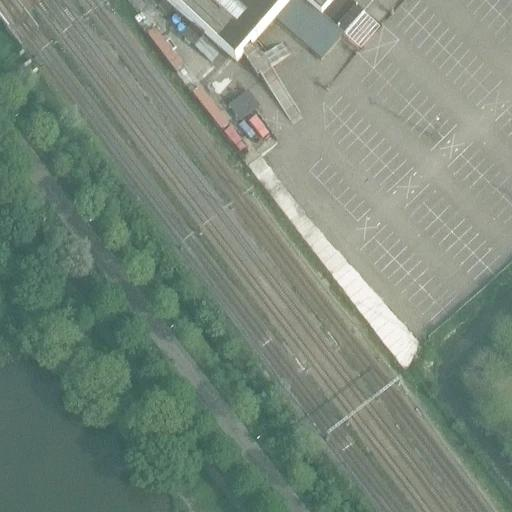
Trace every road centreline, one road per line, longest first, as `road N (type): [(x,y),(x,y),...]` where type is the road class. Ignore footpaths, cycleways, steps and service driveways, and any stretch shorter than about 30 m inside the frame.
road 1 (unknown): [(511,89),(349,246)]
road 2 (unknown): [(314,128),(298,170),(349,246)]
